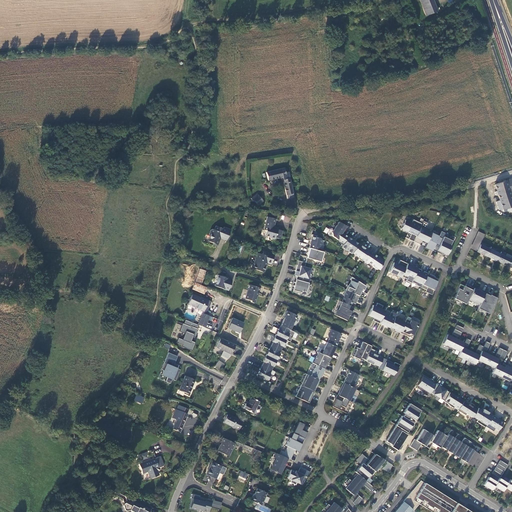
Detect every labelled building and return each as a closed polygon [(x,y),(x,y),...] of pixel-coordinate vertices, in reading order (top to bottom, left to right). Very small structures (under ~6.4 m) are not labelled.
[(420,0),(421,3),(426,16),(438,11),(433,0),(420,0)] [(287,169),(281,169),(273,170),(267,172),(269,181),(283,179),(288,200),(296,199),(294,194),(290,173),(287,174),(287,169)] [(508,211),(511,213),(511,212),(511,196),(507,180),(494,184),(503,210),(507,209),(508,211)] [(251,198),(257,205),(263,201),(257,193),(251,198)] [(275,219),(267,217),(264,230),(266,231),(264,236),(269,237),(271,239),(274,239),(275,239),(275,238),(280,239),(282,231),(277,230),(277,228),(273,227),(275,219)] [(412,224),(406,221),(401,230),(412,235),(409,240),(414,243),(422,225),(414,221),(412,224)] [(428,225),(424,222),(422,225),(414,243),(420,245),(422,242),(427,244),(432,235),(432,234),(433,232),(426,229),(428,225)] [(339,223),(332,234),(333,237),(344,245),(349,238),(342,234),(342,232),(346,227),(339,223)] [(220,237),(227,239),(231,230),(224,227),(223,229),(216,226),(214,230),(212,230),(210,231),(209,234),(210,236),(208,241),(213,243),(213,245),(216,246),(217,245),(219,242),(218,241),(219,238),(220,239),(220,238),(220,237)] [(432,235),(425,248),(433,252),(436,246),(439,247),(446,234),(442,233),(439,238),(432,235)] [(444,255),(448,256),(452,247),(451,246),(453,242),(447,239),(448,236),(446,234),(439,247),(437,253),(441,255),(442,255),(444,256),(444,255)] [(322,240),(311,236),(310,249),(319,252),(322,240)] [(359,245),(349,238),(344,245),(342,248),(353,255),(359,245)] [(479,249),(477,253),(487,258),(491,251),(485,248),(486,246),(482,243),(480,246),(479,249)] [(359,245),(353,255),(360,259),(359,260),(362,263),(363,262),(369,252),(359,245)] [(491,251),(487,258),(497,262),(501,255),(495,253),(496,250),(492,248),(491,251)] [(369,252),(363,262),(368,265),(369,264),(373,267),(373,269),(377,271),(379,271),(380,272),(384,262),(369,252)] [(274,257),(263,253),(262,256),(256,254),(255,259),(255,260),(254,264),(255,266),(254,269),(264,273),(266,267),(265,266),(266,263),(272,265),(274,257)] [(501,255),(497,262),(508,267),(511,260),(506,258),(507,255),(502,253),(501,255)] [(394,264),(389,273),(401,279),(408,265),(400,261),(398,266),(394,264)] [(306,266),(300,264),(299,266),(298,266),(295,276),(310,281),(312,276),(310,275),(311,270),(305,268),(306,266)] [(408,265),(401,279),(406,280),(407,284),(410,286),(411,284),(419,269),(408,265)] [(207,287),(201,285),(206,270),(199,268),(193,290),(205,294),(207,287)] [(428,275),(419,269),(411,284),(422,290),(428,275)] [(215,279),(216,286),(229,290),(232,280),(219,274),(215,279)] [(440,282),(428,275),(422,290),(433,297),(440,282)] [(310,281),(295,276),(291,289),(293,290),(293,293),(301,295),(302,293),(303,293),(304,292),(308,294),(310,287),(308,287),(310,281)] [(365,287),(352,278),(351,281),(351,282),(350,286),(348,287),(346,291),(360,297),(363,291),(365,287)] [(261,288),(249,284),(248,289),(248,290),(245,299),(250,301),(250,302),(254,303),(257,293),(259,294),(261,288)] [(460,285),(455,300),(464,304),(465,303),(467,304),(466,305),(467,305),(469,301),(474,289),(469,287),(468,288),(466,287),(465,288),(460,285)] [(469,301),(474,304),(475,302),(481,305),(486,295),(474,289),(469,301)] [(360,297),(346,291),(342,302),(355,308),(360,297)] [(203,296),(203,297),(193,292),(188,302),(196,306),(204,310),(209,299),(203,296)] [(481,309),(490,314),(497,300),(486,295),(481,305),(479,308),(481,309)] [(212,300),(209,299),(204,310),(203,312),(206,313),(212,300)] [(342,302),(335,317),(347,322),(355,308),(342,302)] [(383,307),(378,304),(376,308),(373,306),(368,317),(374,319),(373,322),(380,325),(384,315),(386,312),(382,310),(383,307)] [(206,313),(203,312),(198,323),(197,324),(204,327),(209,315),(206,313)] [(297,316),(288,312),(281,327),(291,331),(297,316)] [(384,315),(380,325),(391,330),(396,319),(399,314),(392,314),(390,317),(384,315)] [(243,323),(232,318),(228,328),(239,333),(243,323)] [(414,337),(419,325),(411,321),(412,320),(408,318),(405,323),(400,334),(409,338),(414,337)] [(396,319),(391,330),(400,334),(405,323),(396,319)] [(291,331),(281,327),(276,336),(287,341),(291,331)] [(331,330),(328,336),(330,340),(328,344),(336,348),(342,335),(331,330)] [(462,334),(455,330),(453,335),(455,336),(457,337),(456,340),(458,341),(462,334)] [(287,341),(276,336),(272,347),(282,351),(287,341)] [(451,338),(448,336),(443,345),(447,347),(447,348),(451,350),(456,340),(454,339),(451,338)] [(231,354),(235,345),(220,338),(216,347),(231,354)] [(451,350),(455,352),(456,351),(460,353),(462,348),(465,344),(458,341),(456,340),(451,350)] [(471,342),(467,340),(465,344),(462,348),(465,350),(466,347),(468,348),(471,342)] [(355,350),(352,357),(360,361),(361,359),(366,361),(371,350),(372,347),(363,343),(360,350),(358,349),(357,351),(355,350)] [(491,345),(486,343),(484,348),(482,352),(484,353),(486,351),(487,352),(491,345)] [(321,350),(320,354),(331,359),(336,348),(328,344),(324,351),(321,350)] [(282,351),(272,347),(267,357),(277,361),(282,351)] [(460,353),(458,359),(462,361),(463,360),(467,362),(471,353),(467,350),(465,350),(462,348),(460,353)] [(366,361),(365,362),(374,366),(375,366),(380,368),(384,359),(376,356),(374,355),(375,352),(371,350),(366,361)] [(325,370),(331,359),(320,354),(317,352),(312,364),(325,370)] [(480,357),(477,362),(481,365),(482,363),(486,365),(490,356),(486,354),(484,353),(482,352),(480,357)] [(178,356),(169,353),(158,378),(170,383),(172,379),(175,381),(180,370),(173,367),(178,356)] [(471,364),(470,365),(475,367),(477,362),(480,357),(477,356),(475,355),(471,353),(467,362),(471,364)] [(490,356),(486,365),(490,367),(490,369),(494,371),(497,365),(499,360),(496,359),(495,358),(490,356)] [(277,361),(267,357),(262,366),(273,371),(277,361)] [(389,365),(390,363),(384,359),(380,368),(383,369),(383,371),(394,377),(401,366),(395,364),(395,365),(394,367),(389,365)] [(220,370),(224,364),(218,360),(215,366),(220,370)] [(325,370),(312,364),(311,368),(315,370),(312,377),(320,381),(325,370)] [(494,371),(493,374),(497,376),(496,377),(500,379),(507,366),(504,365),(503,368),(501,367),(497,365),(494,371)] [(262,366),(257,377),(267,382),(273,371),(262,366)] [(505,380),(510,382),(511,378),(511,377),(511,372),(509,371),(508,370),(509,368),(507,366),(500,379),(505,382),(505,380)] [(353,388),(355,383),(357,384),(360,377),(350,372),(344,384),(353,388)] [(307,375),(301,386),(315,393),(320,381),(312,377),(307,375)] [(189,394),(195,380),(185,376),(179,390),(189,394)] [(424,377),(418,387),(420,388),(418,390),(422,393),(423,394),(428,398),(431,394),(436,385),(432,382),(432,384),(427,381),(428,380),(424,377)] [(344,384),(339,396),(350,401),(356,390),(344,384)] [(450,394),(436,385),(431,394),(444,403),(450,394)] [(315,393),(301,386),(296,398),(310,404),(315,393)] [(134,401),(142,403),(144,397),(136,394),(134,401)] [(464,402),(450,394),(444,403),(449,405),(449,407),(454,409),(458,411),(464,402)] [(339,396),(332,408),(338,411),(341,407),(345,409),(343,413),(347,415),(353,404),(350,401),(339,396)] [(253,413),(258,402),(251,398),(247,404),(245,404),(243,408),(253,413)] [(478,409),(464,402),(458,411),(473,418),(478,409)] [(189,409),(179,405),(177,410),(176,409),(172,418),(177,421),(173,430),(180,432),(188,414),(187,414),(189,409)] [(410,405),(404,414),(405,415),(403,418),(402,417),(396,427),(397,427),(401,430),(406,433),(407,434),(410,430),(414,424),(409,422),(407,420),(409,418),(415,421),(419,415),(421,412),(410,405)] [(483,412),(478,409),(473,418),(478,421),(477,423),(486,429),(486,428),(488,425),(493,416),(486,412),(485,413),(483,412)] [(242,422),(227,414),(223,422),(238,430),(242,422)] [(488,425),(491,427),(489,430),(494,433),(496,430),(499,432),(504,423),(498,419),(498,421),(496,420),(497,419),(493,416),(488,425)] [(298,424),(296,430),(294,435),(298,437),(305,440),(308,434),(302,432),(304,426),(298,424)] [(406,435),(400,431),(401,430),(397,427),(387,443),(398,450),(407,435),(406,435)] [(424,430),(417,441),(415,440),(410,448),(417,452),(420,448),(419,447),(420,444),(422,445),(429,450),(433,444),(431,443),(430,442),(433,436),(424,430)] [(441,447),(447,438),(438,432),(434,437),(431,443),(433,444),(440,449),(441,447)] [(447,438),(441,447),(448,452),(455,440),(451,437),(449,436),(447,438)] [(305,440),(298,437),(296,442),(303,445),(305,440)] [(217,451),(229,456),(235,444),(234,443),(223,438),(221,443),(222,443),(220,445),(217,451)] [(455,440),(448,452),(454,456),(462,444),(457,441),(455,440)] [(464,445),(462,444),(454,456),(461,460),(468,448),(464,445)] [(468,448),(461,460),(467,464),(469,461),(471,458),(473,455),(475,452),(470,449),(468,448)] [(143,460),(149,457),(147,452),(141,454),(143,460)] [(288,460),(278,455),(271,471),(281,475),(288,460)] [(367,459),(362,455),(356,461),(362,466),(363,464),(367,459)] [(366,482),(374,472),(375,473),(385,461),(375,455),(366,467),(363,464),(362,466),(356,473),(357,474),(366,482)] [(164,466),(161,456),(139,464),(143,474),(148,472),(150,479),(159,475),(157,471),(158,468),(164,466)] [(508,466),(500,461),(498,465),(506,470),(508,466)] [(226,469),(212,462),(206,474),(220,481),(226,469)] [(387,462),(382,470),(388,474),(393,466),(387,462)] [(506,470),(498,465),(496,468),(504,473),(506,470)] [(292,470),(288,478),(296,486),(304,476),(308,478),(311,473),(301,468),(298,474),(297,477),(292,470)] [(504,473),(496,468),(494,471),(502,476),(504,473)] [(494,471),(492,475),(500,479),(500,480),(502,476),(494,471)] [(354,478),(355,479),(352,482),(352,483),(360,489),(363,485),(364,484),(366,486),(365,487),(371,492),(374,488),(366,482),(357,474),(354,478)] [(489,478),(484,486),(492,492),(495,488),(497,483),(489,478)] [(495,488),(503,493),(506,489),(508,485),(500,480),(500,479),(497,483),(495,488)] [(346,484),(349,486),(346,490),(353,496),(354,496),(356,494),(360,489),(352,483),(352,482),(349,480),(346,484)] [(425,484),(421,482),(403,503),(414,511),(420,505),(414,502),(425,484)] [(463,511),(430,491),(432,488),(425,484),(414,502),(420,505),(430,511),(463,511)] [(463,511),(465,511),(467,510),(432,488),(430,491),(463,511)] [(261,505),(267,493),(257,489),(254,495),(253,495),(251,500),(261,505)] [(359,497),(356,494),(354,496),(353,496),(350,500),(353,504),(359,497)] [(363,500),(359,497),(353,504),(356,507),(360,503),(363,500)] [(197,511),(208,511),(212,505),(201,500),(199,504),(200,504),(197,511)] [(156,511),(141,504),(141,505),(134,502),(134,503),(131,502),(125,504),(124,506),(125,510),(127,511),(130,510),(134,511),(156,511)] [(413,511),(414,511),(403,503),(399,509),(395,511),(413,511)]
